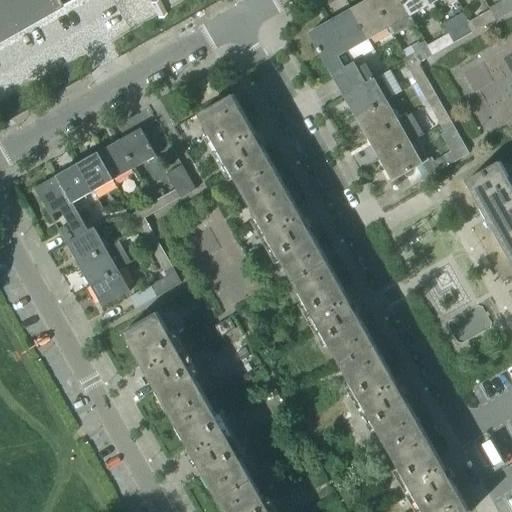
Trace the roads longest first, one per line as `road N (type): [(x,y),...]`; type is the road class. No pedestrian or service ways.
road 1 (residential): [(239,23),(462,422),(511,402)]
road 2 (residential): [(161,511),(0,226)]
road 3 (residential): [(239,23),(0,161)]
